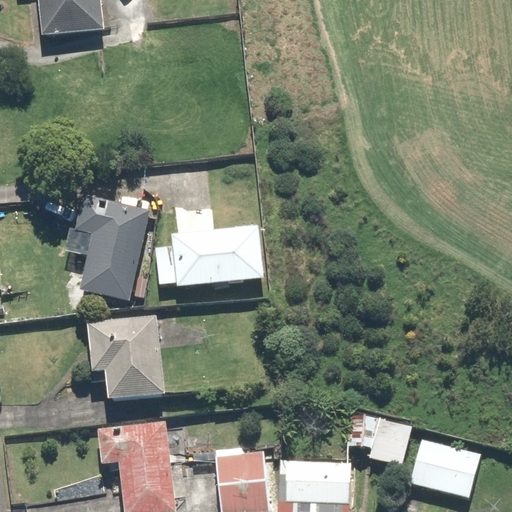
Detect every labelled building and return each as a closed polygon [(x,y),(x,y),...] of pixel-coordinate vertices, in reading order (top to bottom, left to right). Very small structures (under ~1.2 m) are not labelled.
[(101,0),(37,0),(44,44),(106,36),(101,0)] [(128,308),(148,216),(102,206),(101,211),(83,207),(76,236),(91,240),(79,298),(128,308)] [(155,251),(158,289),(176,288),(176,294),(262,286),(258,233),(171,240),(172,250),(155,251)] [(155,322),(86,331),(92,380),(105,378),(109,408),(164,401),(155,322)] [(349,418),(343,449),(372,455),(370,464),(404,471),(412,431),(349,418)] [(174,511),(165,427),(97,433),(101,469),(118,468),(122,511),(174,511)] [(423,443),(411,487),(467,503),(479,458),(423,443)] [(267,511),(261,455),(215,460),(220,511),(267,511)] [(348,511),(350,466),(286,464),(285,506),(279,506),(278,511),(348,511)]
